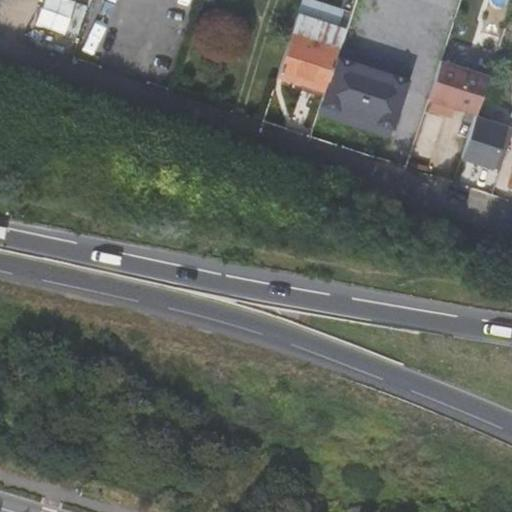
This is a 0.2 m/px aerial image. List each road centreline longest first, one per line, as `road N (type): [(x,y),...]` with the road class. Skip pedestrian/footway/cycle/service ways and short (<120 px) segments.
road 1 (motorway): [(0,260),(227,316),(511,428)]
road 2 (residential): [(511,215),(0,45)]
road 3 (motorway): [(511,332),(0,240)]
